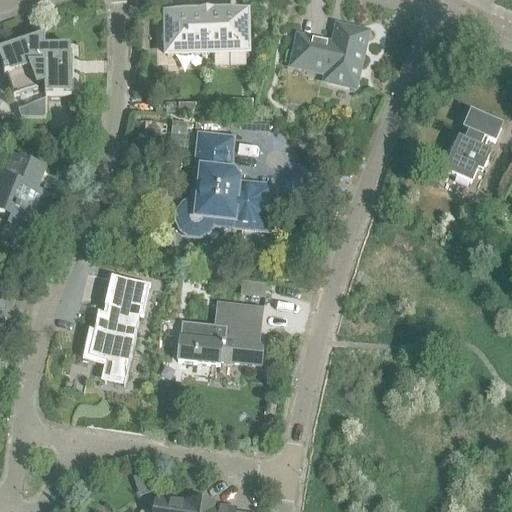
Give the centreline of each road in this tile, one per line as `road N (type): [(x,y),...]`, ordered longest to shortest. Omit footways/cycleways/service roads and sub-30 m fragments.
road 1 (residential): [(289,473),(317,343),(381,142),(448,6)]
road 2 (residential): [(20,434),(27,375),(109,135),(121,55),(117,0)]
road 3 (residential): [(83,446),(289,473)]
